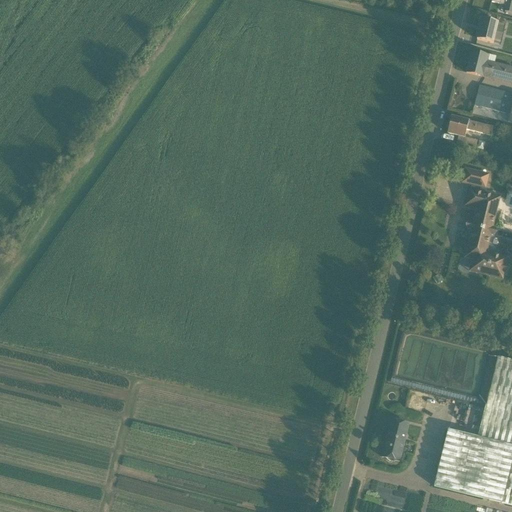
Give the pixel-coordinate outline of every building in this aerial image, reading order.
[(511,0),(484,0),(484,1),(491,3),(491,4),(505,8),(503,13),(511,15),(511,0)] [(504,27),(480,21),(477,33),(478,33),(476,41),(491,45),(494,35),(501,37),(504,27)] [(465,75),(511,87),(511,84),(511,69),(494,65),(496,58),(488,56),(488,58),(471,53),(465,75)] [(511,95),(479,87),(471,115),(511,125),(511,95)] [(492,129),(451,118),(447,136),(457,138),(455,147),(474,151),(477,142),(464,139),(466,132),(490,138),(492,129)] [(463,209),(474,212),(463,259),(471,261),(468,274),(503,283),(509,259),(488,254),(501,198),(484,194),(488,176),(465,170),(461,184),(468,186),(463,209)] [(511,362),(496,359),(476,439),(446,432),(433,486),(511,506),(511,362)] [(399,464),(409,425),(391,421),(381,459),(399,464)]
